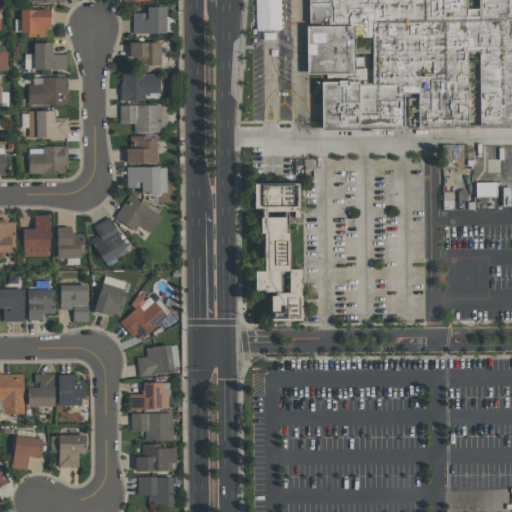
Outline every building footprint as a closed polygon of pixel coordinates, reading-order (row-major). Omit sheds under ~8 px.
[(511,128),(480,128),(479,54),(467,54),(468,128),(418,129),(418,95),(403,95),(403,128),(358,128),(358,132),(320,132),(320,85),(358,84),(358,86),(372,86),(372,40),(354,40),(354,77),(306,77),(306,54),(306,28),(309,28),(308,0),(467,0),(467,11),(478,11),(478,0),(511,0),(511,128)] [(167,33),(167,6),(148,5),(148,12),(134,12),(133,32),(167,33)] [(51,9),(20,9),(20,19),(15,19),(15,32),(50,33),(51,9)] [(163,42),(133,41),(132,66),(163,67),(163,42)] [(67,69),(67,54),(53,54),(53,42),(34,42),(34,53),(25,53),(26,70),(67,69)] [(0,45),(6,45),(6,51),(7,51),(8,69),(0,69),(0,45)] [(161,99),(160,72),(121,73),(121,99),(161,99)] [(28,104),(66,103),(65,76),(32,77),(32,83),(27,83),(28,104)] [(120,105),(120,123),(134,123),(135,131),(161,131),(161,115),(168,115),(168,104),(120,105)] [(69,137),(69,117),(55,117),(55,110),(29,110),(29,137),(69,137)] [(160,163),(159,139),(148,139),(148,135),(132,136),(133,147),(128,147),(129,163),(160,163)] [(29,173),(67,172),(67,146),(29,146),(29,173)] [(127,166),(128,188),(142,187),(142,194),(168,193),(167,166),(127,166)] [(475,183),(475,197),(496,196),(495,182),(475,183)] [(300,320),(299,269),(289,269),(288,232),(283,233),(283,217),(265,217),(265,213),(297,212),(297,184),(252,184),(252,209),(259,209),(259,233),(261,233),(262,271),(253,271),(253,292),(269,292),(269,321),(300,320)] [(115,216),(136,230),(139,225),(151,233),(163,216),(130,194),(115,216)] [(51,257),(51,215),(35,215),(35,229),(24,229),(24,257),(51,257)] [(93,226),(99,236),(93,239),(107,264),(130,252),(110,217),(93,226)] [(0,222),(16,222),(17,252),(6,252),(6,258),(0,258),(0,222)] [(72,227),(57,227),(57,258),(83,258),(83,234),(72,234),(72,227)] [(93,310),(118,317),(125,289),(100,283),(93,310)] [(61,309),(74,309),(74,320),(89,320),(88,284),(61,284),(61,309)] [(24,288),(0,288),(0,307),(4,307),(4,321),(25,321),(24,288)] [(55,288),(29,289),(29,320),(44,320),(44,313),(56,313),(55,288)] [(120,321),(139,341),(167,315),(149,296),(145,300),(139,294),(130,303),(134,308),(120,321)] [(146,347),(147,357),(138,358),(140,376),(178,372),(175,344),(146,347)] [(0,373),(0,399),(3,400),(3,413),(26,413),(26,373),(0,373)] [(28,406),(55,405),(55,373),(34,373),(34,387),(28,387),(28,406)] [(84,379),(73,379),(73,374),(59,374),(59,405),(85,405),(84,379)] [(131,410),(169,409),(168,382),(143,382),(143,394),(131,394),(131,410)] [(172,412),(130,413),(131,431),(145,431),(145,440),(172,439),(172,412)] [(44,439),(17,435),(13,468),(28,470),(30,456),(42,458),(44,439)] [(79,467),(79,454),(85,453),(85,435),(51,435),(51,452),(58,452),(58,468),(79,467)] [(137,456),(137,470),(178,469),(177,447),(156,447),(156,443),(143,444),(143,456),(137,456)] [(0,496),(2,501),(0,502),(0,462),(10,481),(0,486),(0,489),(1,491),(0,491),(0,496)] [(149,504),(174,504),(174,477),(138,476),(138,495),(149,495),(149,504)]
